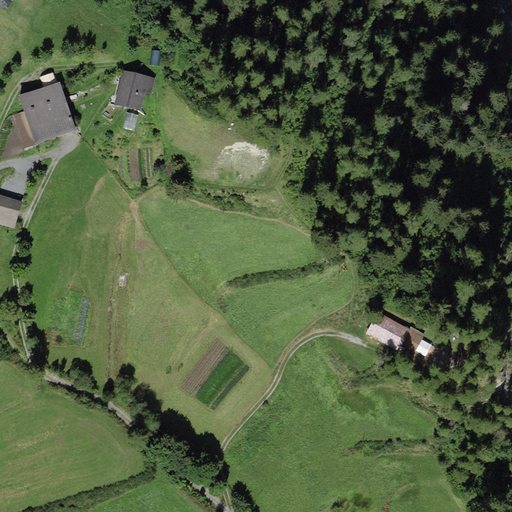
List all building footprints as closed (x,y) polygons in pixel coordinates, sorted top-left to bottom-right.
[(138,80),(115,75),(107,113),(130,118),(138,80)] [(51,91),(12,104),(27,148),(66,135),(51,91)] [(15,204),(0,199),(0,228),(7,231),(15,204)] [(400,337),(371,321),(361,340),(390,356),(400,337)] [(421,352),(412,347),(407,357),(415,362),(421,352)]
